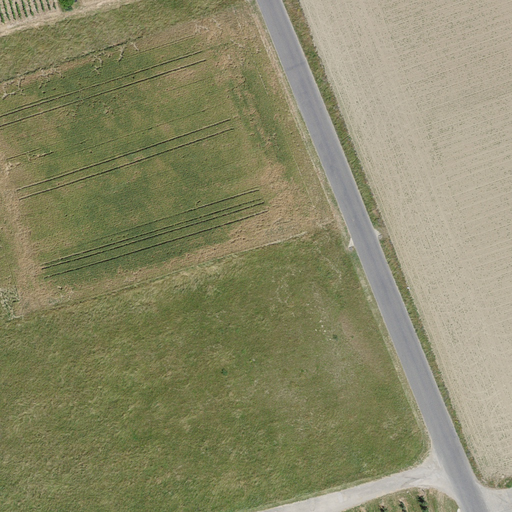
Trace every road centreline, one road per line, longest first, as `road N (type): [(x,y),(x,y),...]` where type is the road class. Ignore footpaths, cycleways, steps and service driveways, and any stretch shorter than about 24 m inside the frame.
road 1 (unclassified): [(456,464),(268,0)]
road 2 (residential): [(456,464),(296,511)]
